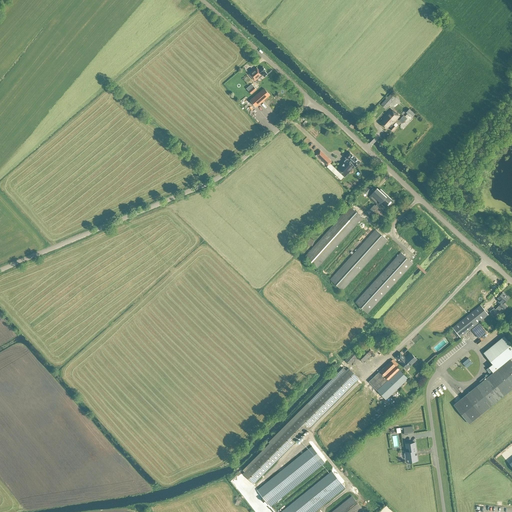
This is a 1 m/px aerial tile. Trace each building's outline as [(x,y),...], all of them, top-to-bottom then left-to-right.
[(249,74),(255,81),(259,77),(259,78),(263,75),(264,76),(267,74),(264,71),(265,70),(263,67),(259,70),(256,67),(249,74)] [(251,94),(256,89),(252,84),(246,88),(251,94)] [(269,95),(264,89),(251,100),(256,106),(269,95)] [(385,108),(395,97),(391,93),(381,105),(385,108)] [(412,117),(415,114),(409,108),(406,112),(412,117)] [(393,125),(392,124),(399,116),(391,109),(383,118),(384,119),(380,123),(386,129),(389,126),(391,127),(390,129),(393,131),(396,127),(398,125),(396,123),(393,125)] [(332,161),(320,150),(316,154),(327,166),(332,161)] [(356,166),(360,162),(350,152),(345,157),(347,158),(337,169),(345,177),(355,166),(356,166)] [(372,191),(366,186),(362,191),(367,195),(372,191)] [(390,198),(384,192),(381,189),(375,195),(375,196),(374,198),(376,200),(378,198),(385,204),(390,198)] [(385,212),(377,204),(375,206),(374,205),(369,210),(373,213),(379,218),(385,212)] [(317,267),(362,217),(350,206),(305,256),(317,267)] [(342,290),(387,240),(375,229),(330,279),(342,290)] [(303,241),(312,245),(314,240),(306,236),(303,241)] [(368,313),(413,263),(401,252),(356,302),(368,313)] [(503,310),(506,306),(503,303),(508,298),(502,293),(498,297),(500,300),(498,301),(501,303),(495,309),(494,308),(490,311),(494,316),(498,313),(497,312),(501,308),(503,310)] [(460,337),(488,315),(480,305),(453,328),(460,337)] [(511,346),(504,336),(484,353),(493,364),(489,367),(493,373),(489,376),(487,375),(479,381),(481,383),(454,405),(469,423),(511,388),(511,346)] [(374,351),(368,346),(364,350),(363,349),(357,356),(364,363),(370,356),(370,355),(371,354),(374,356),(375,355),(373,353),(373,354),(372,353),(374,351)] [(350,364),(356,357),(352,352),(345,359),(350,364)] [(405,358),(400,352),(395,357),(406,368),(416,359),(411,354),(407,357),(406,357),(405,358)] [(466,368),(472,363),(468,358),(462,363),(466,368)] [(386,400),(408,379),(391,361),(369,382),(386,400)] [(253,484),(358,378),(348,368),(243,473),(253,484)] [(435,397),(443,391),(441,388),(433,395),(435,397)] [(406,459),(409,458),(410,461),(417,460),(417,455),(415,455),(414,452),(416,452),(415,442),(406,444),(406,448),(408,448),(408,451),(405,452),(406,459)] [(268,503),(322,459),(312,446),(257,490),(268,503)] [(307,511),(342,484),(332,471),(280,511),(307,511)] [(357,511),(362,509),(352,496),(331,511),(357,511)]
